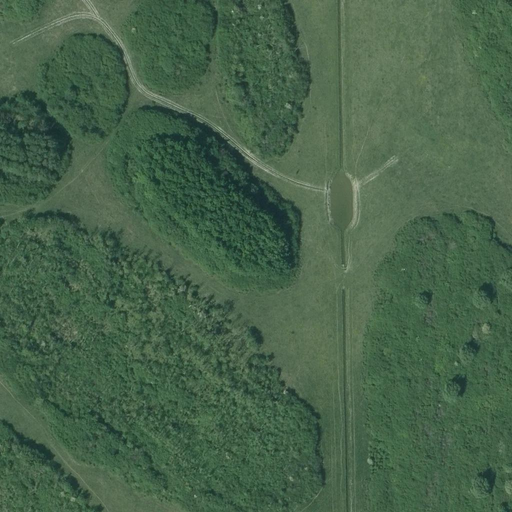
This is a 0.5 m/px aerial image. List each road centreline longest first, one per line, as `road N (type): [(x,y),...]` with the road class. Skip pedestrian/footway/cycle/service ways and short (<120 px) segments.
road 1 (track): [(0,214),(48,205),(123,120),(132,71),(83,0)]
road 2 (track): [(111,511),(0,386)]
